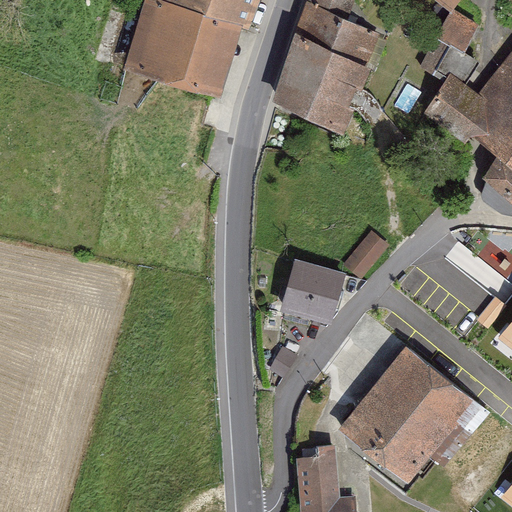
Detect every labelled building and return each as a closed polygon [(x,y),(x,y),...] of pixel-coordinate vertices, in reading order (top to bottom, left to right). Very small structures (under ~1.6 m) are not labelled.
[(242,29),(160,0),(144,0),(122,73),(225,99),(242,29)] [(160,0),(242,29),(253,33),(263,0),(160,0)] [(364,68),(380,34),(354,21),(359,0),(312,0),(312,1),(275,104),(310,120),(346,138),(356,111),(371,72),(364,68)] [(432,0),(451,16),(456,11),(465,0),(432,0)] [(483,24),(456,11),(451,16),(420,70),(445,85),(425,116),(433,122),(464,145),(471,149),(488,162),(484,178),(488,184),(482,204),(502,219),(511,216),(511,55),(484,93),(478,89),(474,86),(487,64),(468,54),(483,24)] [(205,116),(206,113),(206,109),(205,106),(203,103),(199,102),(196,102),(193,103),(190,105),(189,109),(188,112),(190,115),(192,118),(195,119),(199,120),(202,118),(205,116)] [(393,248),(374,233),(348,265),(367,280),(393,248)] [(282,312),(335,325),(348,275),(342,274),(295,262),(282,312)] [(511,324),(502,337),(511,344),(511,324)] [(346,430),(411,484),(478,404),(411,350),(346,430)] [(303,511),(357,511),(357,502),(341,503),(339,447),(319,448),(319,458),(301,459),(303,511)] [(511,485),(503,497),(511,504),(511,485)]
